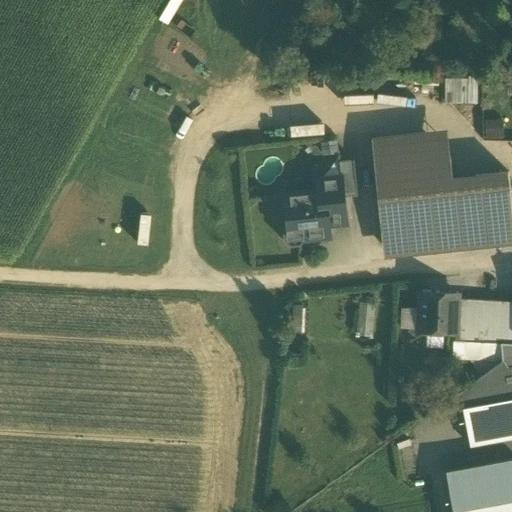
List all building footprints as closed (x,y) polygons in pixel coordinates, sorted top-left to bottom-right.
[(439,74),(415,72),(414,84),(438,86),(439,74)] [(476,101),(476,80),(446,80),(446,102),(476,101)] [(511,208),(508,172),(452,177),(448,131),(371,139),(382,246),(511,232),(511,208)] [(322,141),(324,155),(339,152),(337,138),(322,141)] [(354,160),(339,161),(341,177),(342,177),(344,197),(358,195),(354,160)] [(319,191),(285,195),(288,225),(283,231),(284,241),(291,247),(300,246),(306,239),(330,236),(328,225),(346,223),(344,197),(342,177),(341,177),(318,179),(319,191)] [(457,294),(421,292),(420,310),(418,310),(417,327),(420,327),(419,331),(456,332),(457,294)] [(483,301),(457,299),(456,341),(482,342),(483,301)] [(511,302),(483,301),(482,342),(501,343),(511,343),(511,302)] [(375,304),(359,302),(356,332),(373,334),(375,304)] [(511,343),(501,343),(502,361),(452,396),(462,410),(464,410),(470,446),(511,438),(511,343)] [(511,511),(511,459),(446,471),(453,511),(511,511)]
